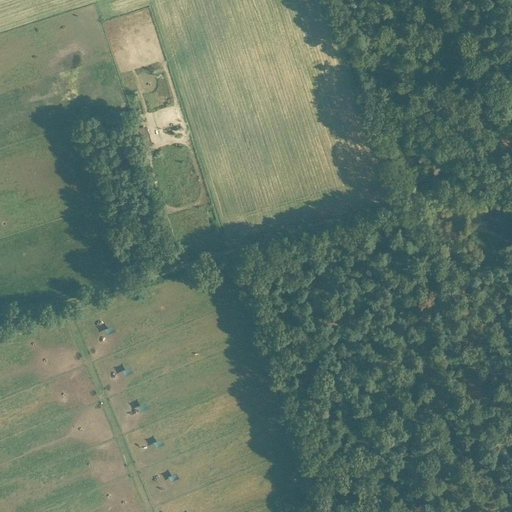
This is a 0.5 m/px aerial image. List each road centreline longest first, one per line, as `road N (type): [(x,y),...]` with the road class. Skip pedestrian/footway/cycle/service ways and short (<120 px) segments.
road 1 (track): [(511,173),(242,256)]
road 2 (track): [(242,256),(0,322)]
road 3 (track): [(511,108),(447,0)]
